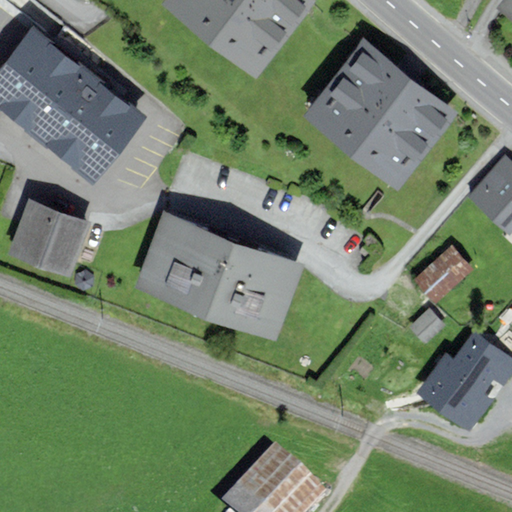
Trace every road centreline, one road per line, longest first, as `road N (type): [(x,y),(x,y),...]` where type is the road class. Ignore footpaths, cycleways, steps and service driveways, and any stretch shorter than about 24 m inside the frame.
road 1 (residential): [(511,128),(390,273),(361,294),(302,248),(184,198),(128,220),(109,219),(0,143)]
road 2 (track): [(511,394),(472,440),(414,419),(386,420),(323,511)]
road 3 (secondary): [(382,0),(511,107)]
